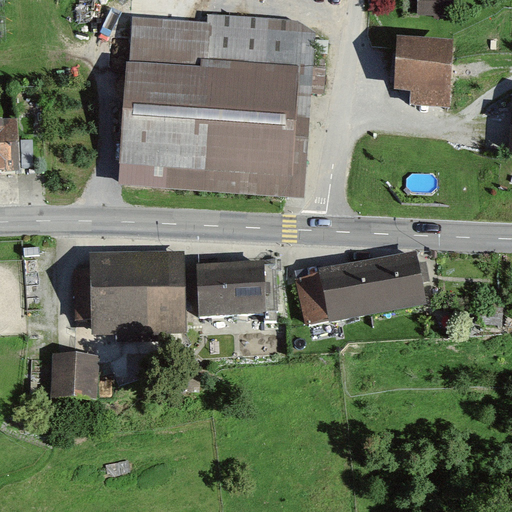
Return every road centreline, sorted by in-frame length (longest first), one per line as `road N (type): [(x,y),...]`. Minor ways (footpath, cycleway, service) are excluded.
road 1 (tertiary): [(0,223),(511,239)]
road 2 (track): [(68,221),(65,321),(132,358),(213,380)]
